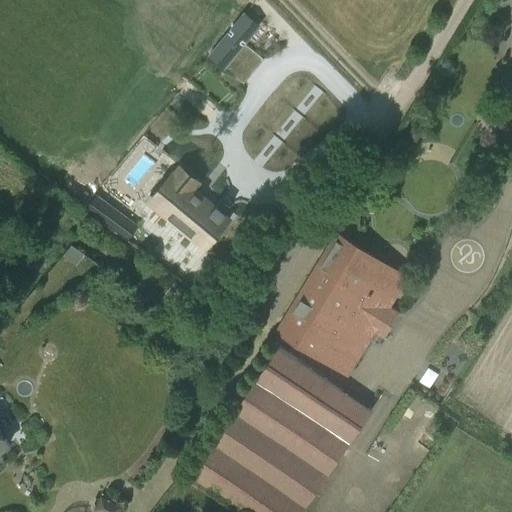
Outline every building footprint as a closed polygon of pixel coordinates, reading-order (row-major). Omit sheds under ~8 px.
[(265,69),(272,61),(249,44),(243,52),(265,69)] [(200,183),(179,165),(174,171),(173,170),(147,202),(204,250),(231,218),(195,188),(200,183)] [(51,249),(31,237),(20,256),(24,258),(20,263),(36,272),(51,249)] [(404,282),(337,239),(279,332),(346,374),(404,282)] [(259,300),(240,288),(229,307),(248,318),(259,300)] [(304,511),(372,405),(277,346),(193,480),(244,511),(304,511)] [(0,449),(10,444),(0,428),(0,449)]
